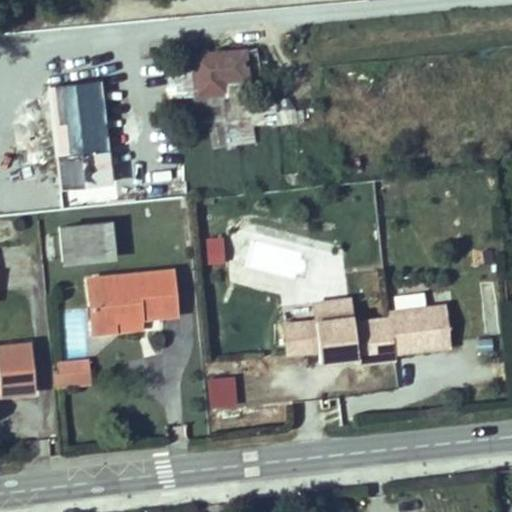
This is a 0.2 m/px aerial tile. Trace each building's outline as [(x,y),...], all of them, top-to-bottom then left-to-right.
[(240,53),(190,56),(192,95),(221,93),(220,81),(241,79),(240,53)] [(45,89),(54,191),(107,186),(97,84),(45,89)] [(276,111),(279,125),(302,121),(299,107),(276,111)] [(155,158),(156,190),(168,190),(167,158),(155,158)] [(109,224),(58,227),(60,260),(111,256),(109,224)] [(204,239),(207,260),(225,257),(222,236),(204,239)] [(251,241),(245,263),(294,276),(300,254),(251,241)] [(176,313),(172,271),(149,273),(88,280),(93,331),(114,330),(114,319),(176,313)] [(314,320),(351,316),(349,299),(312,303),(314,320)] [(314,320),(284,323),(287,353),(317,349),(318,361),(356,357),(356,363),(393,359),(392,353),(449,346),(444,305),(387,312),(388,317),(352,322),(351,316),(314,320)] [(0,394),(32,390),(27,343),(0,345),(0,394)] [(86,360),(51,362),(53,383),(87,381),(86,360)]
